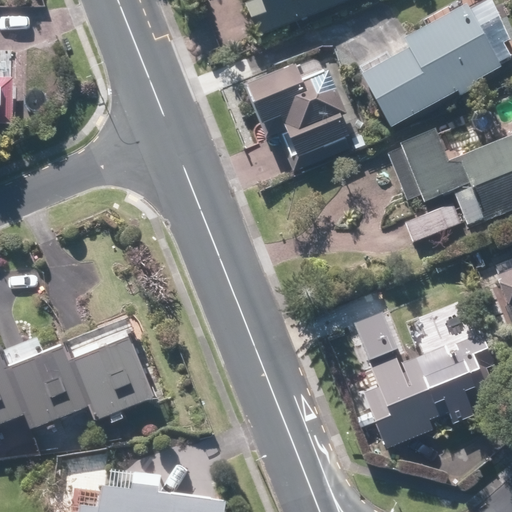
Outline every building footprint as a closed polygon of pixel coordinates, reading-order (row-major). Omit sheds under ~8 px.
[(252,7),(264,37),(357,0),(269,0),(252,7)] [(369,78),(398,129),(463,93),(465,97),(484,87),(482,82),(507,68),(504,64),(511,59),(511,49),(510,46),(511,44),(511,34),(492,0),(489,0),(415,41),(419,50),(369,78)] [(319,59),(250,88),(272,139),(283,134),(299,171),(356,147),(352,138),(360,134),(333,72),(326,75),(319,59)] [(0,109),(15,110),(16,80),(0,79),(0,109)] [(511,139),(454,163),(441,132),(391,153),(410,200),(425,194),(429,202),(458,190),(473,227),(511,210),(511,139)] [(454,205),(410,223),(418,242),(462,225),(454,205)] [(511,271),(500,276),(511,305),(511,271)] [(369,395),(391,449),(477,414),(469,394),(505,380),(486,334),(411,364),(390,312),(360,324),(386,388),(369,395)] [(7,350),(0,352),(0,423),(31,411),(38,428),(94,405),(100,419),(161,394),(136,335),(75,361),(68,345),(15,368),(7,350)] [(85,503),(83,511),(226,511),(228,499),(107,483),(104,505),(85,503)]
